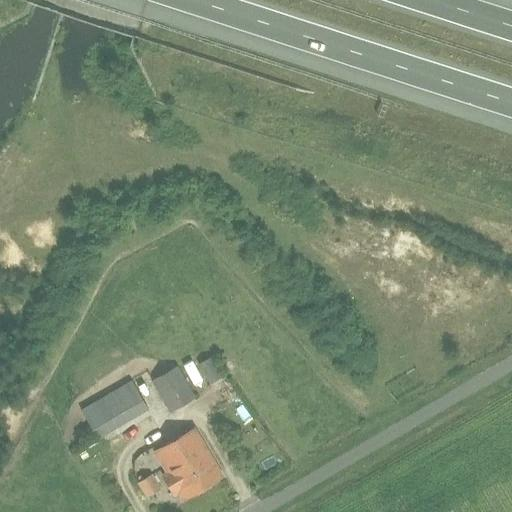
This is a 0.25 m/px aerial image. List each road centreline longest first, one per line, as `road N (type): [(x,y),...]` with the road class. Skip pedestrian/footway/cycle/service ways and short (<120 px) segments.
road 1 (motorway): [(191,0),(511,103)]
road 2 (unclassified): [(257,511),(511,363)]
